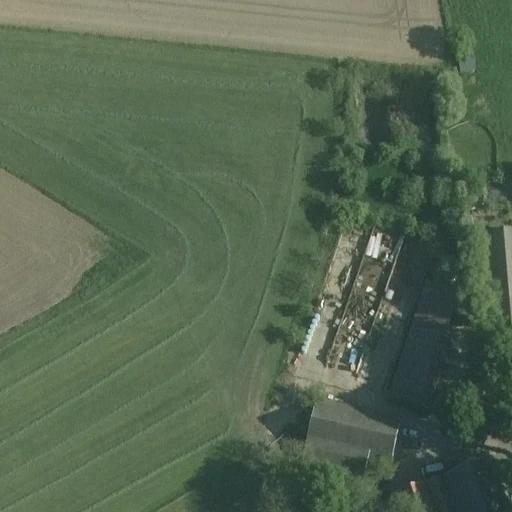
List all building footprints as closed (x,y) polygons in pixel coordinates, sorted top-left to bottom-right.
[(490,335),(511,332),(511,235),(511,234),(480,237),(490,335)] [(426,285),(390,402),(425,413),(446,345),(437,342),(452,293),(426,285)] [(511,334),(481,338),(483,357),(511,354),(511,334)] [(511,427),(511,398),(468,385),(456,423),(508,439),(511,427)] [(315,408),(301,471),(361,485),(364,469),(389,474),(400,427),(315,408)] [(396,511),(508,511),(494,466),(392,499),(396,511)]
